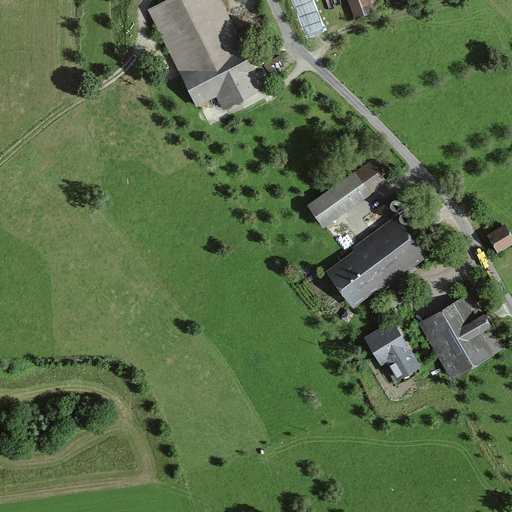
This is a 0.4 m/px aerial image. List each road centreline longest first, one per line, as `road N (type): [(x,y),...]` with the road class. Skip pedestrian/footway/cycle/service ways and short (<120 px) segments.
road 1 (unclassified): [(511,306),(430,182),(301,54),(271,0)]
road 2 (track): [(0,168),(133,61),(157,0)]
